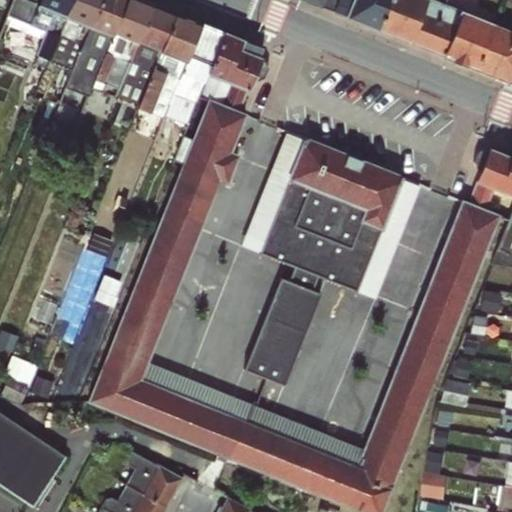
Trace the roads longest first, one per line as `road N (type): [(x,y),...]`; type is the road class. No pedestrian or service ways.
road 1 (residential): [(243,0),(511,110)]
road 2 (residential): [(197,511),(209,491),(204,470),(105,430),(85,436),(44,511)]
